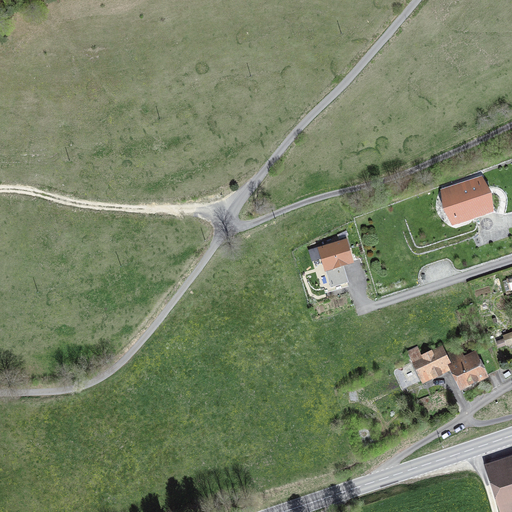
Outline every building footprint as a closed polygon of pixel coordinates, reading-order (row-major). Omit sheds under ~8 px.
[(480,180),(444,191),(454,223),(490,212),(480,180)] [(345,241),(311,252),(314,263),(323,260),(330,286),(347,281),(343,267),(352,264),(345,241)] [(511,344),(511,332),(502,336),(506,347),(511,344)] [(499,348),(505,346),(503,339),(496,341),(499,348)] [(445,367),(446,370),(451,368),(460,388),(487,376),(477,354),(465,359),(460,347),(446,353),(443,348),(422,357),(417,346),(407,351),(419,379),(445,367)] [(511,511),(511,456),(485,465),(500,511),(511,511)]
